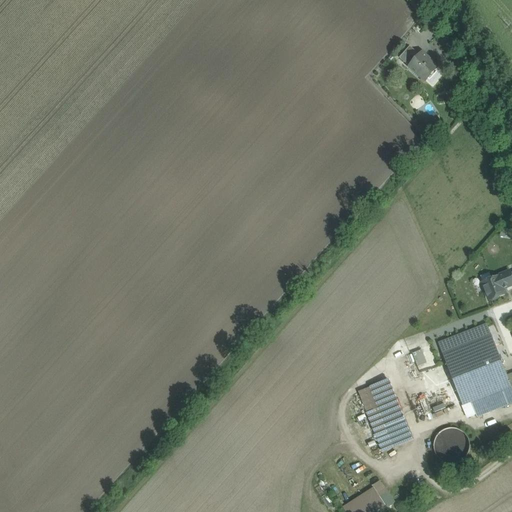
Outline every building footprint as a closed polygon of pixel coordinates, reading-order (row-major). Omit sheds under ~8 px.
[(410,48),(400,59),(405,64),(415,53),(410,48)] [(415,53),(405,64),(410,68),(420,57),(415,53)] [(438,68),(422,54),(420,57),(410,68),(426,82),(438,68)] [(436,114),(428,118),(433,128),(442,124),(436,114)] [(500,236),(511,238),(511,234),(511,230),(502,229),(500,236)] [(510,273),(483,284),(483,285),(483,287),(485,292),(486,293),(490,301),(491,300),(492,301),(496,300),(497,298),(505,295),(503,289),(511,285),(511,273),(511,274),(510,273)] [(487,325),(438,344),(443,355),(480,340),(491,336),(487,325)] [(491,336),(480,340),(485,352),(496,348),(491,336)] [(480,340),(443,355),(454,382),(502,363),(496,348),(485,352),(480,340)] [(413,353),(418,366),(427,362),(422,349),(413,353)] [(502,363),(454,382),(459,396),(460,396),(463,405),(470,402),(503,390),(503,392),(504,391),(511,388),(507,377),(502,363)] [(407,427),(389,381),(371,388),(389,434),(407,427)] [(371,388),(359,392),(378,439),(389,434),(371,388)] [(503,390),(470,402),(477,418),(509,405),(504,391),(503,392),(503,390)] [(432,408),(436,417),(448,413),(444,403),(432,408)] [(407,427),(392,433),(395,441),(411,435),(407,427)] [(451,429),(448,429),(446,430),(444,431),(441,432),(439,434),(438,435),(436,437),(435,440),(434,442),(434,444),(434,445),(434,447),(434,449),(434,451),(435,453),(435,455),(437,457),(438,459),(441,461),(443,463),(446,464),(449,465),(452,465),(455,464),(457,464),(460,463),(462,461),(464,460),(465,459),(467,456),(468,454),(469,452),(469,450),(470,448),(470,447),(470,445),(469,443),(469,442),(468,440),(468,438),(467,437),(466,436),(465,435),(463,433),(461,431),(459,430),(456,429),(453,429),(451,429)] [(374,489),(344,508),(346,511),(374,511),(385,505),(380,498),(374,489)] [(391,506),(385,495),(380,498),(385,505),(387,508),(391,506)]
